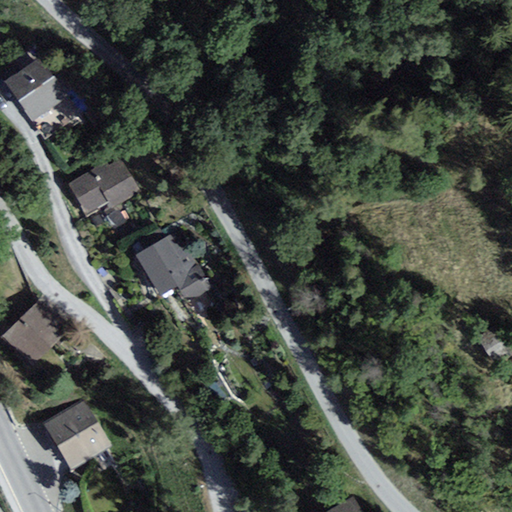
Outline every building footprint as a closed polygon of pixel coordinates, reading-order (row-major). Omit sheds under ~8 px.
[(41,57),(9,81),(49,134),(81,111),(41,57)] [(96,220),(137,195),(116,160),(75,185),(96,220)] [(174,243),(143,259),(164,299),(195,283),(174,243)] [(70,334),(42,309),(14,342),(43,366),(70,334)] [(74,473),(113,452),(90,410),(52,431),(74,473)] [(365,511),(359,501),(341,511),(365,511)]
